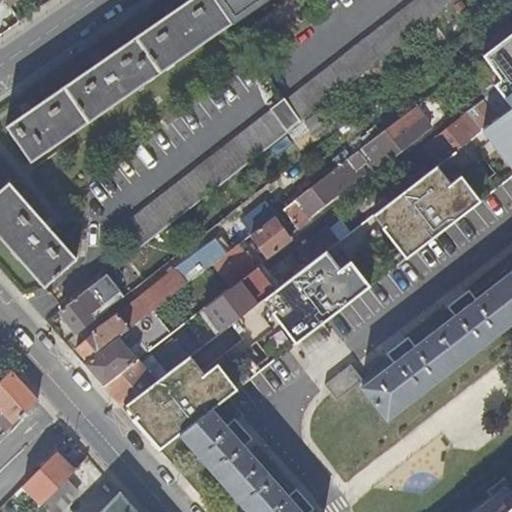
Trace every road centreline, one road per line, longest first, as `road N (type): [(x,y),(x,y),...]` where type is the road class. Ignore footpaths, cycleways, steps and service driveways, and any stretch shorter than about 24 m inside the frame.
road 1 (residential): [(0,321),(169,511)]
road 2 (residential): [(0,71),(102,0)]
